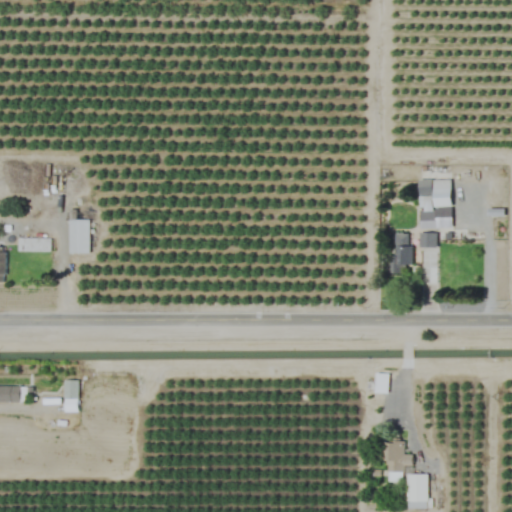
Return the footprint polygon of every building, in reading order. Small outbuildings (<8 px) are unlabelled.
[(452,229),(451,179),(418,180),(419,229),(452,229)] [(89,220),(68,220),(68,254),(89,254),(89,220)] [(419,247),(435,247),(435,233),(419,233),(419,247)] [(411,266),(411,234),(394,234),(394,258),(389,258),(390,274),(401,274),(401,266),(411,266)] [(17,252),(50,252),(50,239),(17,239),(17,252)] [(374,394),(388,394),(388,374),(374,374),(374,394)] [(63,399),(78,399),(78,380),(63,380),(63,399)] [(18,386),(0,385),(0,402),(18,403),(18,386)] [(381,442),(381,462),(387,461),(388,482),(403,482),(402,467),(413,467),(412,454),(404,454),(403,441),(381,442)] [(406,475),(406,509),(427,509),(427,475),(406,475)]
